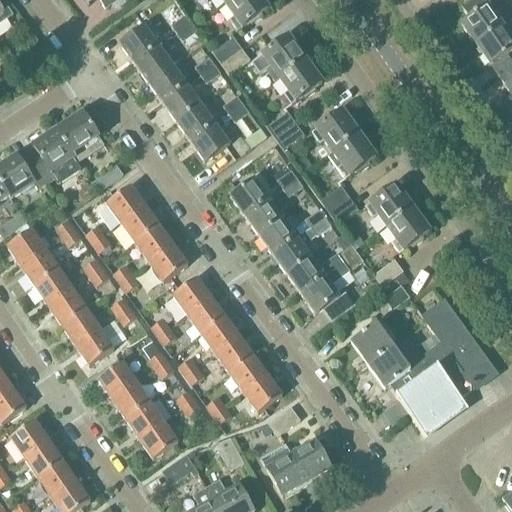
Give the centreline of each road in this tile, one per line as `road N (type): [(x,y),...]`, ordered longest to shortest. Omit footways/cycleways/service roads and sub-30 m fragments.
road 1 (residential): [(391,493),(92,75)]
road 2 (residential): [(511,289),(302,0)]
road 3 (tertiary): [(511,227),(349,0)]
road 4 (residential): [(135,511),(0,315)]
road 5 (residential): [(511,159),(412,22)]
